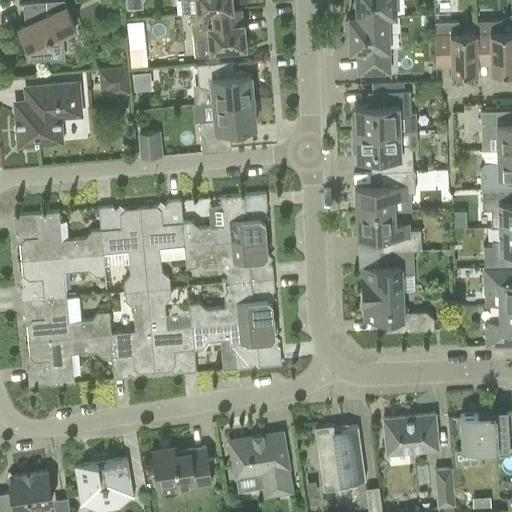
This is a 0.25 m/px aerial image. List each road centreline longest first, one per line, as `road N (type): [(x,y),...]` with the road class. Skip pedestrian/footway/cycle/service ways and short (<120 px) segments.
road 1 (residential): [(332,359),(310,385),(280,397),(32,434),(14,431),(0,411)]
road 2 (residential): [(0,181),(309,156)]
road 3 (residential): [(309,156),(322,331),(332,359)]
road 4 (residential): [(332,359),(362,373),(511,370)]
road 5 (residential): [(304,0),(309,156)]
